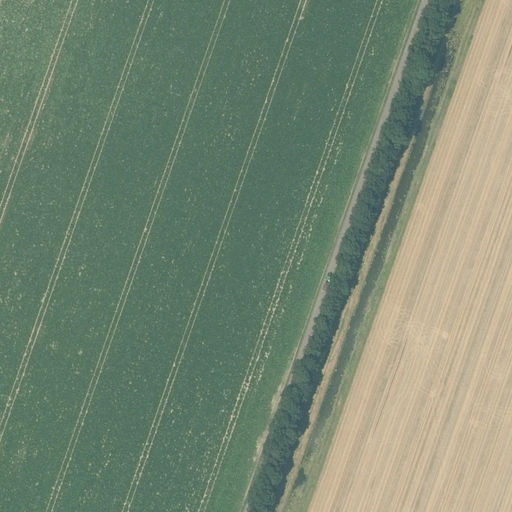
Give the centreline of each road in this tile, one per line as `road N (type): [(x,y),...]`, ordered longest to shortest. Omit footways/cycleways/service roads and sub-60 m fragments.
road 1 (track): [(302,511),(481,0)]
road 2 (unclassified): [(247,511),(425,0)]
